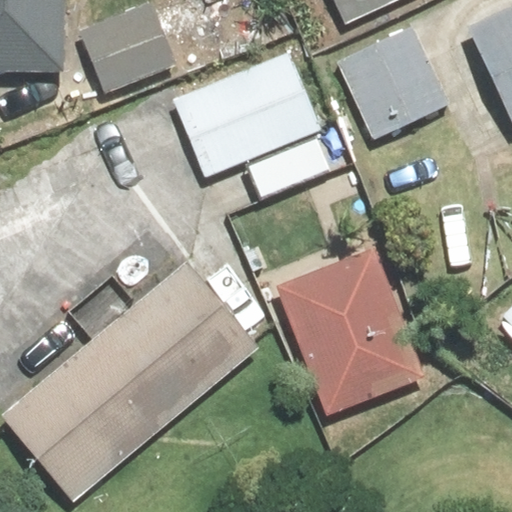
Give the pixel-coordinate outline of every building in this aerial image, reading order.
[(0,0),(0,79),(59,80),(60,0),(0,0)] [(225,0),(166,0),(86,33),(112,96),(243,42),(225,0)] [(335,0),(348,27),(407,0),(335,0)] [(511,8),(465,30),(511,133),(511,8)] [(417,22),(338,63),(380,144),(459,103),(417,22)] [(297,54),(180,103),(215,185),(254,168),(269,203),(347,170),(297,54)] [(383,251),(273,293),(324,424),(433,382),(383,251)] [(0,424),(68,505),(251,351),(181,268),(0,420),(0,424)]
